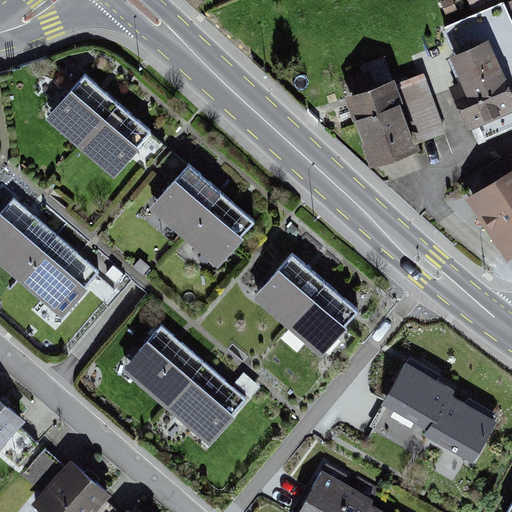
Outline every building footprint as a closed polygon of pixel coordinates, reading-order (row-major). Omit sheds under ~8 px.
[(443,53),(475,130),(511,115),(511,31),(510,26),(443,53)] [(342,93),(366,160),(437,134),(413,68),(342,93)] [(113,171),(149,130),(85,74),(50,115),(113,171)] [(216,259),(254,215),(189,160),(151,204),(216,259)] [(511,161),(468,192),(507,247),(511,243),(511,161)] [(0,252),(59,306),(90,272),(6,196),(0,203),(0,252)] [(322,346),(357,305),(292,250),(257,291),(322,346)] [(208,440),(246,396),(160,322),(122,366),(208,440)] [(401,364),(382,396),(427,422),(423,429),(469,456),(489,422),(439,393),(442,388),(401,364)] [(0,436),(17,416),(0,401),(0,436)] [(42,511),(88,511),(105,491),(64,459),(30,502),(42,511)] [(326,473),(304,510),(306,511),(382,511),(365,502),(367,498),(326,473)]
